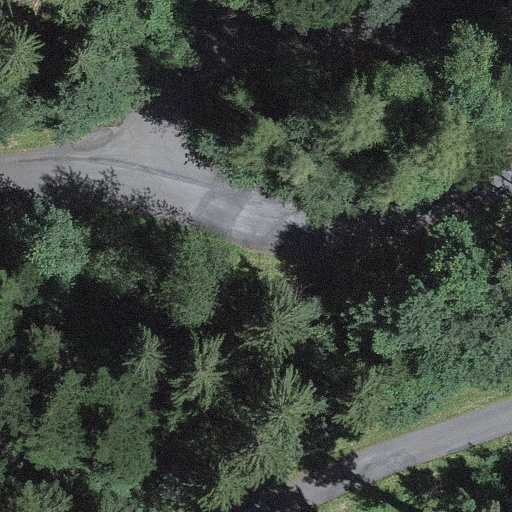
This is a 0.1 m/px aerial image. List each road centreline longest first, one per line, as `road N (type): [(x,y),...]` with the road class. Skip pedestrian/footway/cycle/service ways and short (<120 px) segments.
road 1 (unclassified): [(511,4),(420,38),(245,72),(195,97),(166,136),(138,198)]
road 2 (unclassified): [(138,198),(356,217),(409,209),(511,171)]
road 3 (unclassified): [(511,408),(348,470),(267,511)]
road 4 (unclassified): [(0,210),(138,198)]
